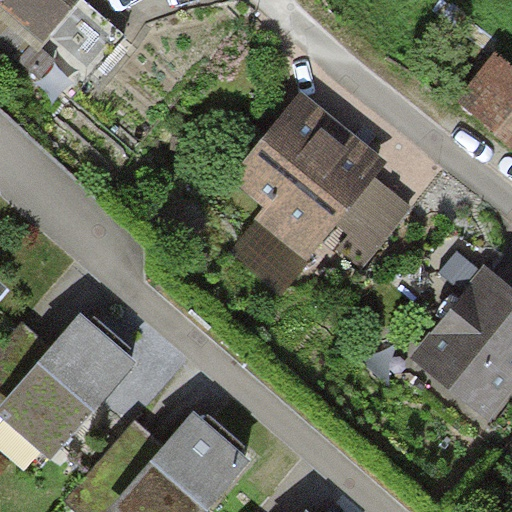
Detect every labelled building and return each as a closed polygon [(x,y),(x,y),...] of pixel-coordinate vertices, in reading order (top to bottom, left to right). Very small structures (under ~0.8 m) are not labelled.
[(0,0),(0,8),(42,45),(81,0),(0,0)] [(511,65),(497,54),(456,105),(511,148),(511,65)] [(358,141),(302,94),(229,181),(264,209),(254,220),(308,264),(327,243),(377,180),(389,166),(358,141)] [(414,209),(377,180),(327,243),(364,272),(414,209)] [(511,289),(485,268),(410,361),(489,424),(511,395),(511,289)] [(137,366),(79,317),(61,339),(52,350),(0,409),(0,420),(53,465),(137,366)] [(0,409),(52,350),(20,323),(0,345),(0,409)] [(211,511),(251,465),(193,416),(175,438),(166,449),(111,511),(211,511)] [(111,511),(166,449),(134,422),(67,499),(81,511),(111,511)]
